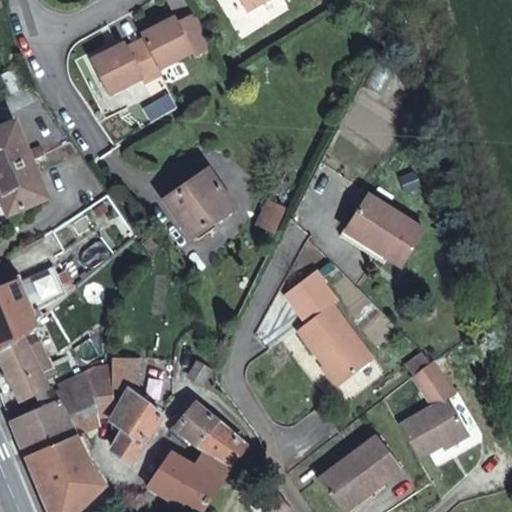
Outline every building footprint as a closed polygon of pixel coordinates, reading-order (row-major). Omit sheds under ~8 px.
[(211,43),(193,10),(177,18),(175,13),(141,31),(144,35),(159,65),(191,48),(193,52),(211,43)] [(159,65),(144,35),(127,44),(125,39),(91,56),(108,90),(141,73),(143,78),(161,69),(159,65)] [(220,118),(214,122),(218,126),(223,124),(220,118)] [(0,173),(6,171),(28,161),(11,121),(0,125),(0,173)] [(44,199),(28,161),(6,171),(0,173),(0,205),(4,216),(44,199)] [(231,210),(207,171),(162,198),(185,238),(190,235),(193,241),(210,230),(207,224),(231,210)] [(409,270),(426,242),(432,233),(375,198),(354,230),(383,248),(381,253),(394,261),(409,270)] [(272,233),(284,209),(267,202),(257,226),(272,233)] [(391,267),(394,261),(381,253),(383,248),(354,230),(349,239),(391,267)] [(35,328),(32,321),(16,283),(24,279),(27,277),(23,269),(16,273),(17,276),(3,281),(5,287),(0,288),(0,350),(22,336),(35,328)] [(24,279),(36,307),(50,301),(37,273),(27,277),(24,279)] [(286,295),(296,308),(307,323),(299,330),(339,386),(373,360),(334,306),(339,302),(327,285),(325,286),(315,273),(286,295)] [(32,321),(40,315),(36,307),(24,279),(16,283),(32,321)] [(34,363),(22,336),(0,350),(0,363),(19,401),(32,394),(45,388),(38,373),(42,370),(38,360),(34,363)] [(417,375),(431,365),(424,355),(409,365),(417,375)] [(141,359),(112,356),(112,358),(111,366),(110,391),(121,400),(108,429),(117,434),(112,453),(128,465),(130,461),(129,460),(142,444),(139,441),(159,416),(124,387),(138,389),(141,359)] [(455,395),(435,362),(431,365),(417,375),(414,376),(433,406),(398,426),(419,461),(468,431),(449,399),(455,395)] [(192,363),(184,377),(196,385),(204,371),(192,363)] [(109,415),(110,391),(111,366),(93,370),(93,366),(55,383),(56,388),(46,392),(45,388),(32,394),(39,409),(10,423),(24,457),(73,438),(71,434),(95,425),(94,419),(109,415)] [(241,445),(193,405),(173,429),(202,453),(192,467),(168,453),(145,486),(187,511),(198,511),(223,475),(227,477),(234,467),(229,464),(241,445)] [(86,463),(73,438),(24,457),(45,511),(75,511),(102,487),(86,463)] [(400,472),(374,438),(315,480),(338,511),(353,511),(374,498),(372,494),(400,472)] [(288,511),(268,483),(242,500),(249,511),(288,511)]
